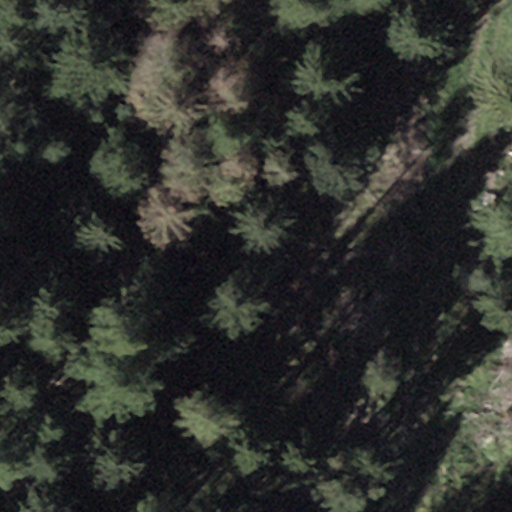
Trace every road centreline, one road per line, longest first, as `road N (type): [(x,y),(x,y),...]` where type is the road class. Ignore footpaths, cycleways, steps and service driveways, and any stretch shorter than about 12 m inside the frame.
road 1 (track): [(387,511),(480,87),(488,0)]
road 2 (primary): [(110,0),(0,61)]
